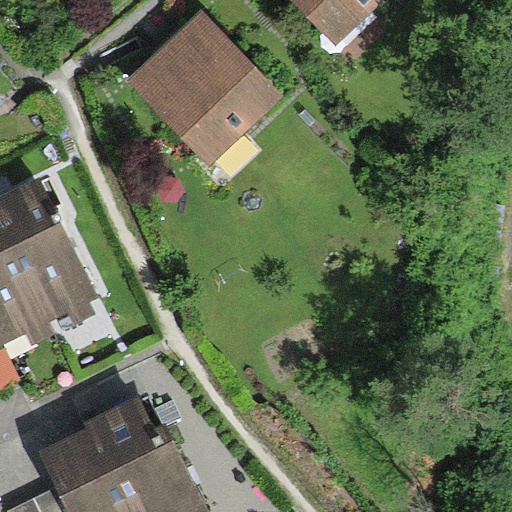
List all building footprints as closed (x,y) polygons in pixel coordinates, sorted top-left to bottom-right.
[(284,0),(321,38),(359,0),(284,0)] [(195,165),(267,97),(191,17),(119,86),(195,165)] [(97,321),(89,307),(98,303),(39,186),(0,204),(0,353),(5,351),(29,338),(35,351),(53,342),(47,331),(70,319),(76,331),(97,321)] [(0,353),(0,393),(21,383),(5,351),(0,353)] [(207,511),(165,428),(155,433),(141,405),(39,457),(56,492),(66,511),(207,511)] [(66,511),(56,492),(17,511),(66,511)]
